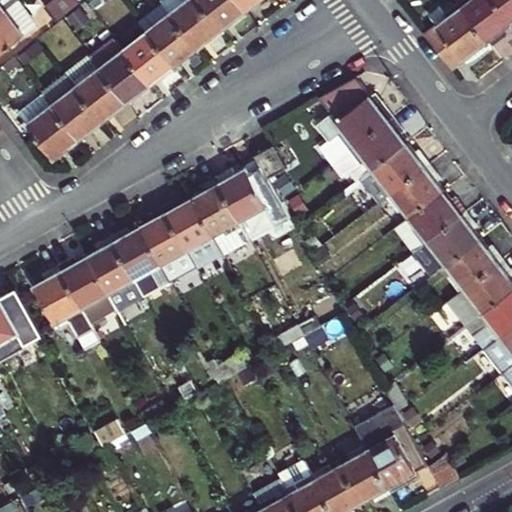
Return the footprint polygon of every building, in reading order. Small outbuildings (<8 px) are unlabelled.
[(7,8),(26,32),(35,24),(16,0),(7,8)] [(82,4),(79,0),(55,0),(47,6),(60,22),(82,4)] [(190,0),(165,0),(163,2),(165,4),(173,14),(190,0)] [(202,0),(190,0),(173,14),(198,46),(211,37),(217,32),(224,27),(202,0)] [(202,0),(224,27),(236,18),(247,9),(240,0),(202,0)] [(258,0),(240,0),(247,9),(258,1),(258,0)] [(435,21),(420,32),(447,66),(461,55),(471,48),(475,53),(482,48),(490,42),(458,0),(451,0),(441,8),(445,14),(435,21)] [(496,0),(458,0),(490,42),(497,37),(504,32),(500,26),(510,18),(496,0)] [(511,0),(496,0),(510,18),(511,16),(511,0)] [(151,31),(173,14),(165,4),(143,22),(151,31)] [(428,13),(435,21),(445,14),(441,8),(439,5),(428,13)] [(0,51),(26,32),(7,8),(0,13),(0,51)] [(81,9),(69,19),(78,31),(91,21),(81,9)] [(173,14),(151,31),(176,64),(187,55),(198,46),(173,14)] [(163,74),(176,64),(151,31),(126,50),(135,63),(150,83),(163,74)] [(117,39),(92,58),(105,77),(126,103),(138,93),(150,83),(135,63),(126,50),(117,39)] [(46,53),(39,43),(19,58),(27,67),(46,53)] [(465,61),(475,53),(471,48),(461,55),(465,61)] [(84,101),(100,122),(113,113),(126,103),(105,77),(92,58),(66,78),(84,101)] [(15,63),(5,71),(14,84),(25,75),(15,63)] [(66,78),(41,96),(57,117),(76,141),(88,132),(100,122),(84,101),(66,78)] [(318,140),(329,155),(386,110),(381,103),(376,96),(371,100),(364,91),(353,79),(323,95),(331,106),(313,119),(325,135),(318,140)] [(368,88),(364,91),(371,100),(376,96),(368,88)] [(63,151),(76,141),(57,117),(41,96),(17,114),(51,160),(63,151)] [(386,110),(329,155),(341,170),(347,166),(355,177),(402,140),(393,129),(398,125),(392,117),(386,110)] [(372,199),(381,193),(425,159),(419,152),(414,145),(409,149),(402,140),(355,177),(372,199)] [(290,164),(280,143),(260,154),(270,174),(271,175),(290,164)] [(425,159),(381,193),(392,207),(398,202),(405,212),(439,187),(431,176),(436,172),(430,165),(425,159)] [(215,180),(241,228),(287,203),(281,193),(271,175),(270,174),(259,180),(252,166),(244,171),(241,165),(229,172),(215,180)] [(241,228),(215,180),(207,185),(199,189),(201,195),(191,201),(221,256),(248,241),(241,228)] [(393,223),(410,245),(443,218),(461,203),(456,197),(451,190),(445,194),(439,187),(405,212),(393,223)] [(169,206),(162,210),(180,243),(195,271),(221,256),(191,201),(180,207),(176,202),(169,206)] [(443,218),(410,245),(429,268),(442,258),(455,247),(475,231),(469,223),(473,219),(467,211),(461,203),(443,218)] [(146,241),(170,284),(195,271),(180,243),(162,210),(154,215),(147,219),(150,224),(140,230),(146,241)] [(119,234),(112,238),(145,299),(170,284),(146,241),(140,230),(129,235),(126,230),(119,234)] [(445,272),(456,286),(500,252),(494,245),(489,238),(483,242),(475,231),(455,247),(442,258),(450,268),(445,272)] [(97,276),(108,297),(117,313),(145,299),(112,238),(105,242),(97,247),(100,253),(88,260),(97,276)] [(480,305),(511,279),(511,277),(506,270),(511,266),(506,259),(500,252),(456,286),(468,301),(473,296),(480,305)] [(97,303),(108,297),(97,276),(88,260),(77,266),(73,261),(66,264),(60,268),(85,316),(100,308),(97,303)] [(85,316),(60,268),(52,273),(44,278),(46,284),(34,291),(55,327),(59,325),(61,329),(72,323),(85,316)] [(511,279),(480,305),(463,319),(482,342),(511,318),(511,279)] [(473,296),(468,301),(456,286),(441,298),(460,321),(463,319),(480,305),(473,296)] [(100,308),(85,316),(91,327),(117,313),(108,297),(97,303),(100,308)] [(0,347),(16,339),(23,350),(37,343),(23,317),(12,298),(0,304),(0,347)] [(85,316),(72,323),(86,348),(99,341),(91,327),(85,316)] [(317,316),(297,328),(302,337),(323,326),(317,316)] [(511,356),(511,318),(482,342),(500,366),(511,356)] [(323,326),(302,337),(310,351),(331,340),(323,326)] [(302,337),(297,328),(280,337),(285,346),(302,337)] [(0,363),(23,350),(16,339),(0,347),(0,363)] [(248,367),(241,354),(216,368),(223,381),(248,367)] [(511,379),(511,356),(500,366),(511,379)] [(399,379),(388,385),(400,405),(410,399),(399,379)] [(198,395),(191,382),(178,389),(186,402),(198,395)] [(362,444),(402,422),(392,405),(353,427),(362,444)] [(105,447),(127,435),(118,420),(97,432),(105,447)] [(426,466),(402,422),(362,444),(363,446),(389,493),(396,489),(405,484),(402,479),(414,472),(426,466)] [(336,465),(357,503),(369,496),(373,502),(381,498),(389,493),(363,446),(348,454),(350,458),(336,465)] [(447,454),(433,465),(428,469),(439,489),(460,477),(447,454)] [(293,482),(307,474),(298,459),(274,472),(279,481),(285,493),(296,488),(293,482)] [(321,466),(307,474),(322,502),(327,511),(346,511),(345,509),(357,503),(336,465),(325,472),(321,466)] [(402,479),(405,484),(417,478),(414,472),(402,479)] [(288,498),(295,511),(327,511),(322,502),(307,474),(293,482),(296,488),(285,493),(288,498)] [(295,511),(288,498),(285,493),(279,481),(253,495),(257,502),(262,511),(295,511)] [(262,511),(257,502),(241,510),(242,511),(262,511)]
